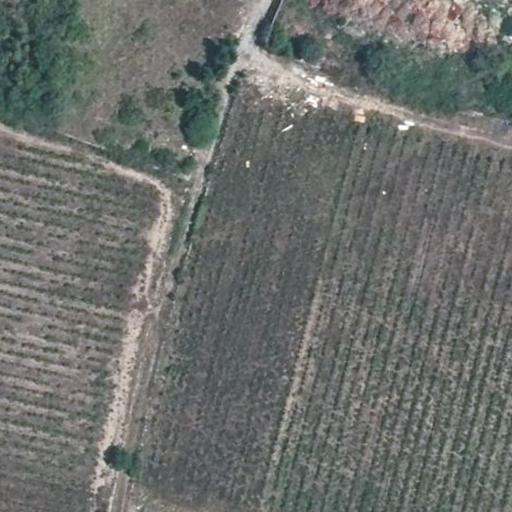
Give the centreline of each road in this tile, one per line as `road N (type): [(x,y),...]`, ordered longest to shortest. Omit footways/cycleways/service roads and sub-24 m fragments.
road 1 (track): [(247,51),(184,222),(117,511)]
road 2 (track): [(247,51),(511,128)]
